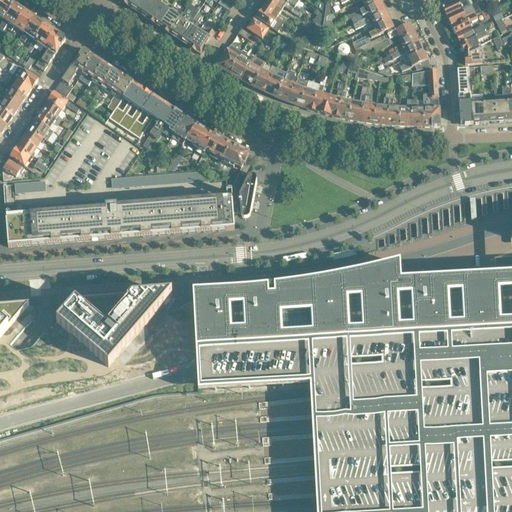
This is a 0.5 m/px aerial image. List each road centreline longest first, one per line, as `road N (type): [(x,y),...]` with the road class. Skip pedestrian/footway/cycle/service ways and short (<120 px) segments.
road 1 (secondary): [(0,278),(285,253),(355,232),(441,191),(511,175)]
road 2 (secondary): [(511,165),(438,183),(350,224),(284,243),(0,268)]
road 3 (residential): [(451,138),(337,132),(269,110),(202,71)]
road 4 (residential): [(82,34),(263,148)]
road 5 (residential): [(82,34),(0,155)]
road 6 (residential): [(451,138),(445,55),(422,7)]
road 7 (residential): [(202,71),(101,5)]
